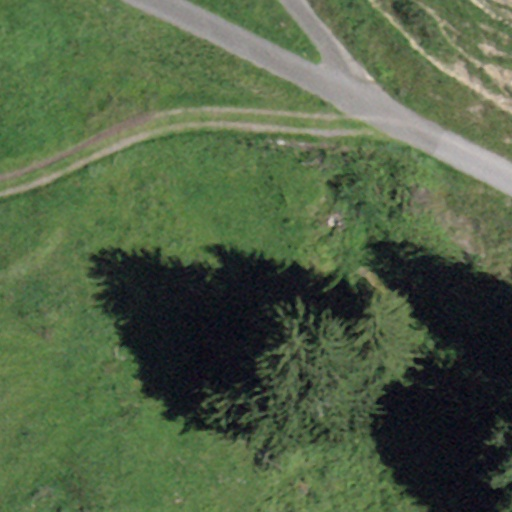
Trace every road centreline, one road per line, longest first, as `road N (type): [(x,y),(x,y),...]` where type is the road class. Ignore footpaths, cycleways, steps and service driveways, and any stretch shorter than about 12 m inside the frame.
road 1 (track): [(154,0),(511,181)]
road 2 (track): [(0,187),(159,121),(378,113)]
road 3 (track): [(280,0),(378,113)]
